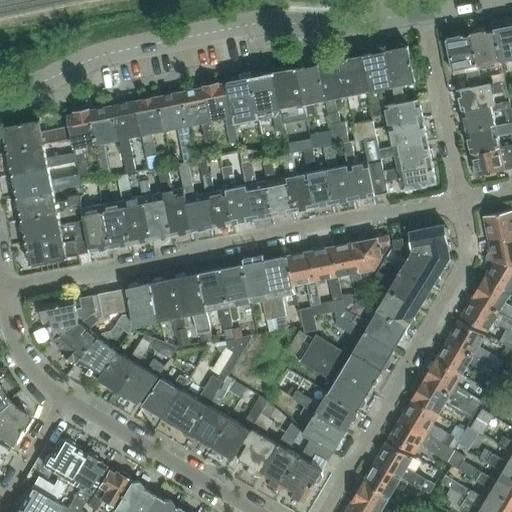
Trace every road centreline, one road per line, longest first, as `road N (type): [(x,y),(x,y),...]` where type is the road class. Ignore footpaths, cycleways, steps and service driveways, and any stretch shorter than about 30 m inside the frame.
road 1 (residential): [(0,287),(182,259),(214,243),(371,212),(456,204)]
road 2 (unclassified): [(0,95),(123,49),(245,25),(348,24),(425,9)]
road 3 (residential): [(326,511),(460,266),(456,204)]
road 4 (residential): [(255,511),(64,398)]
road 5 (residential): [(464,202),(428,25)]
road 6 (residential): [(0,507),(64,398)]
road 7 (residential): [(64,398),(20,357),(1,295)]
